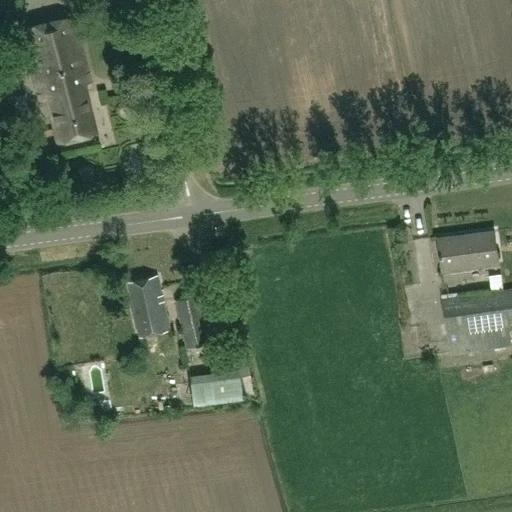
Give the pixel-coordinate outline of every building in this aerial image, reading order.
[(90,83),(72,17),(21,30),(43,115),(50,114),(58,142),(96,132),(84,85),(90,83)] [(442,271),(499,263),(494,231),(438,239),(442,271)] [(170,330),(157,275),(127,281),(140,337),(170,330)] [(511,289),(443,299),(451,352),(511,343),(508,325),(511,324),(511,289)] [(196,295),(175,300),(187,347),(207,342),(196,295)]
